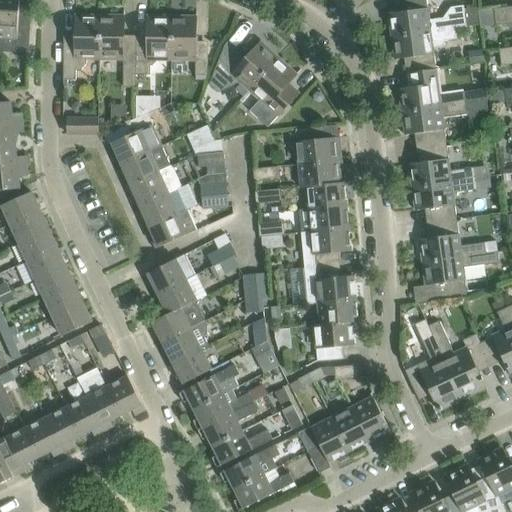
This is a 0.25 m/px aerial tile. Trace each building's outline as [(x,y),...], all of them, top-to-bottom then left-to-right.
[(0,51),(16,53),(16,57),(28,58),(30,30),(18,29),(20,0),(15,0),(2,0),(2,5),(0,4),(0,51)] [(402,0),(404,12),(388,14),(391,37),(455,29),(455,28),(466,27),(479,25),(477,7),(463,9),(463,6),(450,8),(442,19),(429,20),(426,0),(402,0)] [(511,7),(494,10),(496,26),(511,24),(511,7)] [(485,16),(487,27),(494,26),(493,15),(485,16)] [(63,43),(63,80),(76,80),(76,71),(81,71),(86,65),(87,58),(100,58),(100,18),(75,17),(75,43),(63,43)] [(100,18),(100,58),(123,59),(124,18),(100,18)] [(172,60),(172,18),(147,18),(147,44),(135,43),(135,64),(136,75),(148,76),(148,75),(150,75),(150,66),(152,66),(157,60),(172,60)] [(172,18),(172,60),(195,61),(195,76),(197,76),(197,81),(206,81),(207,46),(195,45),(196,19),(172,18)] [(455,29),(391,37),(394,60),(411,58),(416,62),(422,61),(423,69),(436,67),(433,48),(445,46),(444,42),(457,40),(455,29)] [(220,70),(213,78),(209,85),(217,93),(241,82),(251,91),(278,60),(260,43),(244,61),(226,44),(224,47),(216,67),(220,70)] [(511,48),(499,50),(501,66),(511,64),(511,48)] [(482,52),(470,53),(470,64),(482,63),(482,52)] [(278,60),(251,91),(260,99),(249,111),(267,128),(289,104),(279,95),(296,76),(278,60)] [(136,75),(135,64),(124,63),(123,88),(135,88),(136,75)] [(398,89),(402,113),(486,101),(476,102),(465,104),(464,93),(439,96),(436,72),(426,73),(406,75),(408,88),(398,89)] [(475,91),(464,93),(465,104),(476,102),(475,91)] [(486,101),(402,113),(405,136),(421,133),(426,137),(435,136),(436,143),(446,142),(443,118),(467,115),(470,118),(488,116),(486,101)] [(0,126),(22,124),(21,113),(12,114),(10,102),(0,103),(0,126)] [(111,143),(121,165),(161,147),(161,146),(162,146),(153,126),(153,125),(148,113),(124,124),(129,135),(111,143)] [(67,119),(67,135),(97,135),(97,119),(67,119)] [(22,124),(0,126),(0,147),(15,146),(14,134),(23,133),(22,124)] [(295,130),(299,165),(342,161),(340,138),(321,139),(320,127),(295,130)] [(196,144),(198,156),(223,153),(222,141),(196,144)] [(15,146),(0,147),(0,168),(26,166),(25,157),(16,157),(15,146)] [(161,147),(121,165),(130,186),(171,168),(171,167),(170,167),(161,147)] [(409,165),(412,188),(475,179),(474,168),(450,171),(447,147),(437,148),(438,156),(429,157),(425,162),(409,165)] [(197,180),(207,176),(225,174),(225,165),(223,153),(198,156),(199,168),(206,167),(207,175),(197,180)] [(342,161),(299,165),(301,188),(307,188),(307,187),(339,184),(339,183),(344,183),(342,161)] [(26,166),(0,168),(0,190),(19,189),(18,177),(27,176),(26,166)] [(278,167),(253,169),(254,182),(280,180),(278,167)] [(171,168),(130,186),(139,206),(176,190),(180,188),(171,168)] [(202,198),(227,196),(225,174),(207,176),(197,180),(200,185),(201,204),(202,198)] [(475,179),(412,188),(415,211),(431,209),(436,213),(442,212),(443,219),(456,217),(453,194),(477,190),(475,179)] [(307,187),(307,188),(309,210),(346,206),(344,183),(339,183),(339,184),(307,187)] [(176,190),(139,206),(149,228),(186,211),(176,190)] [(280,190),(255,192),(257,205),(282,203),(280,190)] [(1,206),(10,225),(40,211),(31,192),(1,206)] [(205,210),(221,209),(222,220),(234,215),(232,206),(227,207),(227,196),(202,198),(201,204),(202,210),(205,209),(205,210)] [(298,211),(301,233),(301,234),(349,229),(346,206),(309,210),(298,211)] [(186,211),(149,228),(158,248),(196,231),(187,210),(186,211)] [(40,211),(10,225),(19,243),(49,229),(40,211)] [(284,222),(258,225),(260,237),(285,235),(284,222)] [(419,240),(422,263),(486,255),(497,253),(496,241),(460,246),(457,223),(447,224),(448,231),(439,233),(435,237),(419,240)] [(49,229),(19,243),(27,262),(57,248),(49,229)] [(349,229),(301,234),(304,269),(340,265),(338,253),(351,252),(349,229)] [(219,250),(207,256),(213,267),(233,257),(236,256),(230,245),(219,250)] [(57,248),(27,262),(36,280),(66,267),(57,248)] [(486,255),(422,263),(425,286),(441,284),(447,288),(453,287),(454,294),(467,293),(464,269),(499,265),(498,253),(497,253),(486,255)] [(185,255),(147,274),(158,295),(186,281),(186,280),(195,276),(185,255)] [(233,257),(213,267),(210,269),(215,280),(239,268),(233,257)] [(340,265),(304,269),(307,304),(318,303),(356,299),(353,276),(341,278),(340,265)] [(66,267),(36,280),(44,299),(74,285),(66,267)] [(267,273),(255,274),(257,300),(259,313),(264,312),(263,301),(270,300),(267,273)] [(255,274),(243,275),(246,302),(257,300),(255,274)] [(186,281),(158,295),(168,314),(168,316),(181,310),(195,303),(206,297),(195,276),(186,280),(186,281)] [(74,285),(44,299),(53,318),(83,304),(74,285)] [(511,298),(505,297),(503,298),(511,317),(511,298)] [(506,332),(480,343),(486,357),(499,352),(506,366),(504,366),(506,369),(507,369),(510,376),(511,374),(511,317),(503,298),(493,304),(506,332)] [(356,299),(318,303),(320,325),(352,322),(352,323),(358,322),(356,299)] [(257,300),(246,302),(247,314),(259,313),(257,300)] [(168,314),(161,318),(152,322),(163,344),(205,323),(195,303),(181,310),(168,316),(168,314)] [(83,304),(53,318),(62,336),(92,322),(83,304)] [(420,309),(428,326),(432,335),(461,398),(485,387),(481,380),(483,380),(481,377),(480,377),(473,363),(486,357),(480,343),(476,334),(462,341),(466,350),(455,355),(431,304),(420,309)] [(281,319),(280,307),(271,308),(272,320),(281,319)] [(3,316),(0,317),(0,331),(4,340),(12,337),(8,329),(3,316)] [(352,322),(320,325),(314,326),(317,362),(323,361),(342,359),(341,347),(354,345),(352,323),(352,322)] [(205,323),(163,344),(173,364),(201,350),(208,346),(203,337),(206,333),(206,326),(205,323)] [(101,325),(89,331),(94,339),(106,333),(101,325)] [(253,331),(255,348),(267,343),(268,342),(266,330),(253,331)] [(85,344),(81,335),(69,341),(73,350),(85,344)] [(430,359),(405,371),(416,395),(428,389),(439,411),(457,403),(455,401),(461,398),(432,335),(421,340),(430,359)] [(13,361),(21,357),(12,337),(4,340),(13,361)] [(267,343),(255,348),(251,350),(255,357),(270,349),(267,343)] [(52,350),(39,356),(44,365),(56,359),(52,350)] [(201,350),(173,364),(183,384),(211,370),(201,350)] [(39,356),(28,362),(32,370),(44,365),(39,356)] [(189,400),(194,410),(232,391),(232,390),(239,387),(234,378),(240,375),(235,365),(179,393),(184,403),(189,400)] [(335,375),(335,380),(360,378),(359,365),(334,367),(335,375)] [(335,375),(334,367),(321,368),(310,374),(314,382),(325,376),(335,375)] [(3,386),(14,381),(9,371),(0,375),(0,380),(1,382),(3,386)] [(314,382),(310,374),(298,380),(302,388),(314,382)] [(127,376),(106,387),(121,416),(132,410),(135,415),(145,410),(127,376)] [(106,387),(86,397),(103,432),(113,426),(110,421),(121,416),(106,387)] [(232,391),(194,410),(198,418),(193,421),(198,432),(254,403),(254,402),(266,396),(262,388),(237,400),(232,391)] [(280,405),(289,400),(283,388),(274,392),(280,405)] [(0,401),(8,397),(6,392),(0,395),(0,401)] [(0,407),(11,402),(8,397),(0,401),(0,407)] [(86,397),(66,408),(80,437),(91,431),(94,436),(103,432),(86,397)] [(373,397),(352,408),(369,441),(390,431),(373,397)] [(14,408),(11,402),(0,407),(0,409),(2,413),(14,408)] [(254,403),(198,432),(202,440),(208,437),(213,447),(244,431),(239,422),(259,412),(254,403)] [(293,406),(282,411),(292,430),(303,425),(293,406)] [(16,413),(14,408),(2,413),(5,419),(16,413)] [(66,408),(45,418),(62,452),(73,447),(70,442),(80,437),(66,408)] [(352,408),(332,418),(349,452),(369,441),(352,408)] [(45,418),(25,429),(39,457),(51,451),(53,457),(62,452),(45,418)] [(332,418),(311,428),(320,446),(328,462),(349,452),(332,418)] [(308,452),(320,446),(311,428),(304,432),(313,450),(308,452)] [(0,483),(31,468),(28,463),(39,457),(25,429),(0,441),(0,483)] [(244,431),(213,447),(217,455),(212,458),(217,468),(273,440),(269,431),(249,441),(244,431)] [(276,445),(219,473),(224,483),(230,480),(235,490),(266,474),(277,469),(273,460),(281,455),(276,445)] [(320,446),(308,452),(319,474),(331,468),(328,462),(320,446)] [(479,459),(491,485),(497,497),(498,496),(511,489),(511,470),(501,448),(479,459)] [(467,465),(445,476),(457,502),(462,511),(476,511),(487,507),(489,511),(505,511),(498,496),(497,497),(491,485),(480,491),(467,465)] [(266,474),(235,490),(239,499),(234,501),(239,511),(294,483),(289,473),(271,483),(266,474)] [(433,481),(411,492),(420,511),(462,511),(457,502),(446,507),(433,481)] [(406,511),(399,498),(377,509),(378,511),(420,511),(411,492),(420,511),(406,511)]
